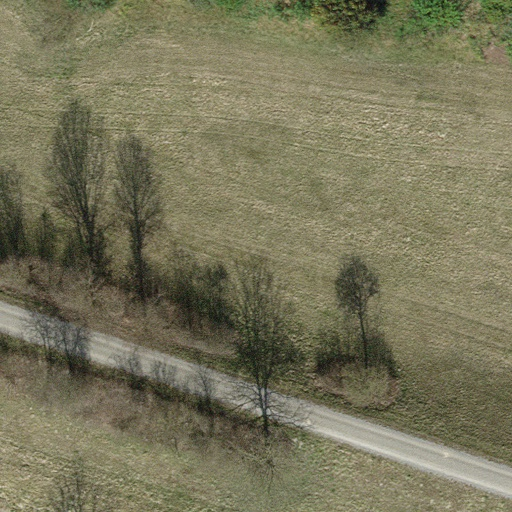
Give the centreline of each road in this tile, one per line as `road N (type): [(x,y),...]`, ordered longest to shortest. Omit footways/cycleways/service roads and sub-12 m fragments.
road 1 (track): [(0,313),(511,480)]
road 2 (track): [(0,187),(511,352)]
